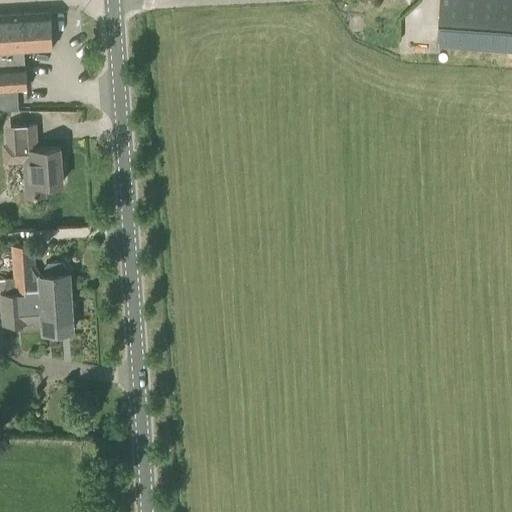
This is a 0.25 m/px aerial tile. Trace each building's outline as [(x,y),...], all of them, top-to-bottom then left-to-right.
[(511,48),(511,0),(440,0),(437,43),(511,48)] [(21,12),(23,49),(52,48),(50,11),(21,12)] [(0,50),(23,49),(21,12),(0,13),(0,50)] [(0,89),(27,88),(26,66),(0,67),(0,89)] [(36,148),(35,142),(12,144),(13,161),(24,161),(27,196),(45,195),(44,183),(62,182),(59,146),(36,148)] [(42,298),(71,296),(69,272),(67,272),(66,264),(61,260),(48,261),(44,265),(44,274),(35,274),(33,243),(11,244),(13,276),(5,277),(5,279),(27,278),(27,279),(35,279),(35,289),(41,289),(42,298)] [(6,292),(2,292),(5,322),(23,321),(23,324),(32,323),(32,325),(43,324),(44,331),(73,329),(72,313),(73,312),(75,308),(75,304),(72,300),(71,300),(71,296),(42,298),(41,289),(35,289),(35,279),(27,279),(27,278),(5,279),(6,292)]
